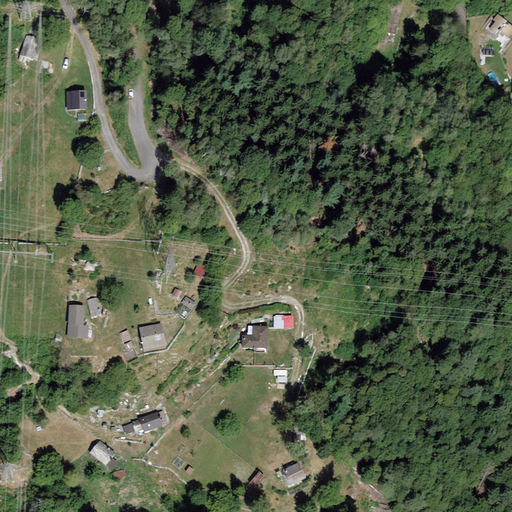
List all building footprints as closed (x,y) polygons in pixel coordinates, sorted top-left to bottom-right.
[(511,32),(511,25),(497,14),(493,20),(495,22),(489,29),(497,36),(501,31),(509,37),(511,32)] [(498,42),(506,47),(510,42),(502,36),(498,42)] [(21,58),(33,62),(36,50),(25,47),(21,58)] [(87,91),(66,92),(67,110),(87,110),(87,91)] [(206,267),(198,263),(193,274),(201,278),(206,267)] [(180,291),(175,288),(172,295),(177,298),(180,291)] [(196,304),(186,297),(182,302),(192,310),(196,304)] [(97,298),(87,300),(91,317),(102,315),(97,298)] [(84,306),(69,305),(68,337),(88,338),(89,326),(83,326),(84,306)] [(293,316),(274,316),(273,328),(293,328),(293,316)] [(162,324),(139,328),(143,352),(166,347),(162,324)] [(252,335),(242,335),(242,348),(268,349),(269,326),(252,326),(252,335)] [(163,411),(158,413),(162,424),(167,422),(163,411)] [(157,412),(138,419),(139,420),(142,430),(144,433),(163,426),(162,424),(158,413),(157,412)] [(139,420),(131,422),(132,423),(135,432),(142,430),(139,420)] [(132,423),(123,427),(126,435),(135,432),(132,423)] [(100,440),(90,453),(105,466),(116,453),(100,440)] [(298,463),(283,470),(291,486),(306,478),(298,463)] [(124,470),(112,474),(114,480),(125,477),(124,470)] [(259,472),(249,483),(255,489),(265,477),(259,472)]
